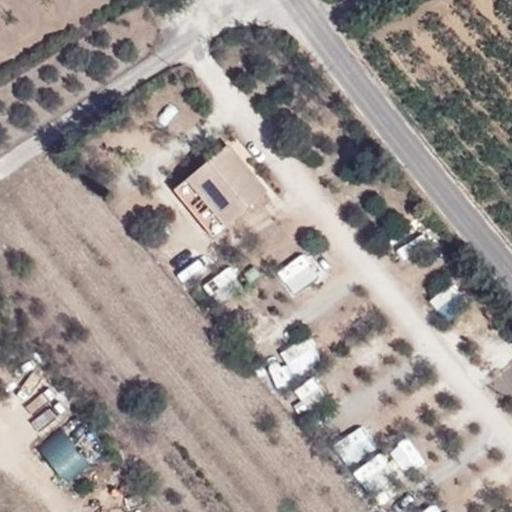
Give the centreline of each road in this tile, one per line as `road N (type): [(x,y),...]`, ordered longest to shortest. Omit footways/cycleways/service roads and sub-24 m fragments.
road 1 (tertiary): [(303,0),(511,264)]
road 2 (residential): [(195,35),(0,168)]
